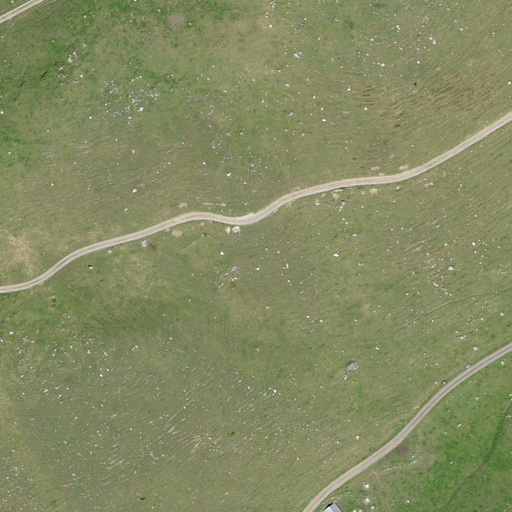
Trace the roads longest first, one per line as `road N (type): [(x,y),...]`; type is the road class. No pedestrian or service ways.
road 1 (track): [(511,116),(410,175),(311,190),(249,222),(197,216),(84,249),(42,279),(0,289)]
road 2 (track): [(308,511),(452,384),(511,346)]
